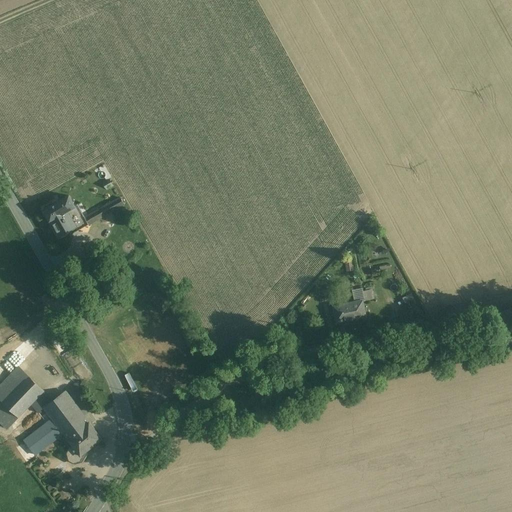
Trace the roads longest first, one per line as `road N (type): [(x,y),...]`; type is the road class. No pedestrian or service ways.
road 1 (unclassified): [(127,448),(169,411),(251,366),(511,312)]
road 2 (secondary): [(127,448),(122,402),(0,177)]
